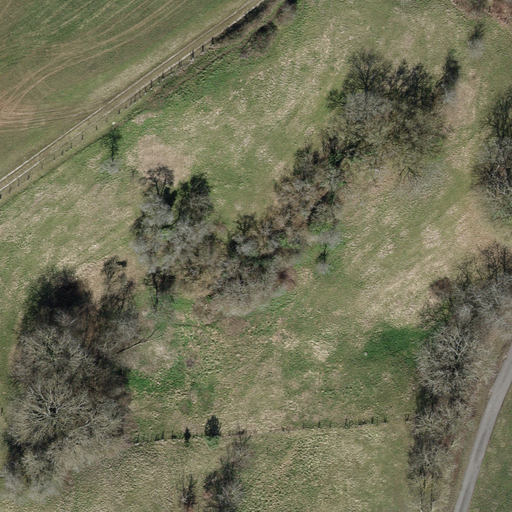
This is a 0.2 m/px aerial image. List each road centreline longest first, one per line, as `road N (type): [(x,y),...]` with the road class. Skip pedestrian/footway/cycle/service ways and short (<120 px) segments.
road 1 (track): [(247,0),(0,185)]
road 2 (track): [(511,369),(463,511)]
